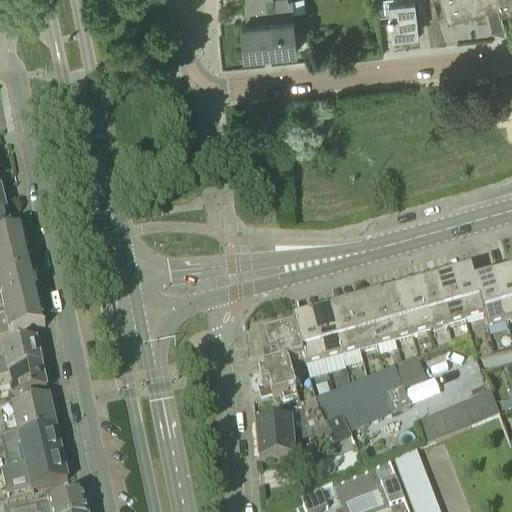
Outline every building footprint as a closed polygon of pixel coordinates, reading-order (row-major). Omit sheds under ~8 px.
[(245,0),(246,1),(245,2),(247,24),(241,24),(244,54),(296,49),(296,47),(310,45),(309,28),(295,30),(292,0),(245,0)] [(396,0),(388,1),(390,15),(392,38),(418,35),(414,0),(396,0)] [(511,0),(440,0),(447,24),(497,9),(500,16),(511,12),(511,0)] [(254,159),(256,176),(266,175),(263,151),(253,152),(254,159)] [(0,240),(11,238),(5,214),(0,215),(0,240)] [(0,285),(33,278),(28,256),(23,235),(11,238),(0,240),(0,285)] [(483,319),(474,286),(471,274),(453,279),(466,324),(483,319)] [(505,326),(511,324),(511,281),(510,276),(492,281),(505,326)] [(6,312),(39,304),(33,278),(0,285),(0,296),(2,296),(6,312)] [(448,329),(466,324),(453,279),(435,284),(448,329)] [(487,331),(505,326),(492,281),(474,286),(483,319),(484,318),(487,331)] [(430,334),(448,329),(435,284),(417,290),(430,334)] [(412,339),(430,334),(417,290),(400,295),(412,339)] [(394,344),(412,339),(400,295),(382,300),(394,344)] [(377,349),(394,344),(382,300),(364,305),(377,349)] [(39,304),(6,312),(7,319),(0,320),(0,340),(45,330),(39,304)] [(359,354),(377,349),(364,305),(346,310),(359,354)] [(362,366),(359,354),(346,310),(328,315),(341,359),(342,359),(345,371),(362,366)] [(323,364),(341,359),(328,315),(311,320),(323,364)] [(305,369),(323,364),(311,320),(293,325),(295,332),(305,367),(305,369)] [(289,371),(305,367),(295,332),(265,340),(270,358),(277,356),(280,367),(280,368),(287,366),(289,371)] [(0,377),(41,369),(36,345),(2,352),(4,363),(0,363),(0,377)] [(394,370),(402,368),(399,358),(391,360),(394,370)] [(296,394),(289,371),(287,366),(280,368),(280,367),(257,373),(262,391),(269,389),(273,402),(279,400),(296,394)] [(41,369),(0,377),(0,393),(9,391),(11,401),(46,394),(41,369)] [(332,443),(350,436),(360,432),(411,411),(404,395),(395,374),(394,371),(333,396),(316,403),(332,443)] [(487,422),(499,417),(490,395),(478,400),(487,422)] [(475,427),(487,422),(478,400),(466,405),(475,427)] [(18,442),(56,433),(48,401),(0,412),(0,420),(5,445),(18,442)] [(293,444),(332,443),(316,403),(300,410),(300,412),(288,413),(290,424),(255,429),(259,467),(294,463),(293,444)] [(463,432),(475,427),(466,405),(454,410),(463,432)] [(450,437),(463,432),(454,410),(441,415),(450,437)] [(438,442),(450,437),(441,415),(429,420),(438,442)] [(426,447),(438,442),(429,420),(417,425),(426,447)] [(56,433),(18,442),(22,462),(18,463),(17,458),(5,460),(8,471),(61,459),(56,433)] [(415,511),(440,511),(421,453),(398,461),(415,511)] [(61,459),(8,471),(10,480),(22,478),(21,472),(25,472),(30,493),(67,485),(61,459)] [(85,511),(80,487),(53,493),(56,504),(21,511),(85,511)]
